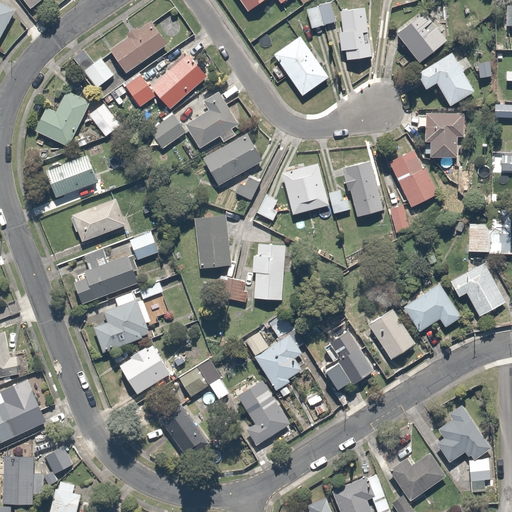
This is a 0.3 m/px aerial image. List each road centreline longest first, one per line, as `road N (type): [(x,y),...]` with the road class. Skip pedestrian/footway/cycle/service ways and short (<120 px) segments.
road 1 (residential): [(0,175),(100,443),(149,483),(206,497),(243,494)]
road 2 (residential): [(243,494),(472,354),(503,344)]
road 3 (residential): [(379,106),(312,128),(281,118),(196,0)]
road 4 (residential): [(106,0),(29,63),(0,133)]
road 5 (residential): [(503,344),(502,511)]
